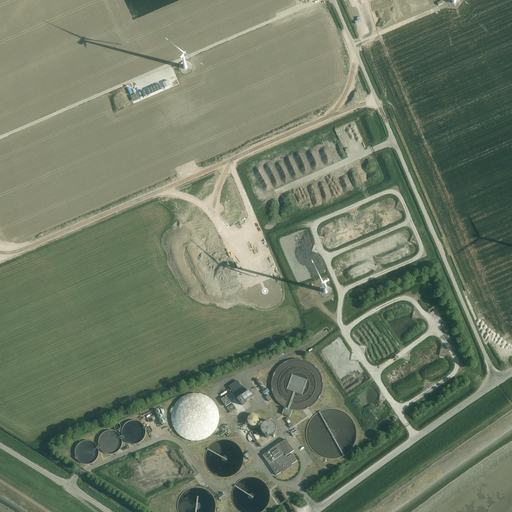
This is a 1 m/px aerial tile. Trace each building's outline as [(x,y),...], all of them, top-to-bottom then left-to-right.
[(243,386),(242,387),(237,380),(229,387),(242,405),(246,403),(245,401),(251,397),(243,386)] [(218,420),(218,417),(218,415),(217,412),(217,409),(216,407),(214,404),(213,402),(211,400),(209,398),(207,397),(204,395),(202,394),(199,394),(197,393),(194,393),(191,393),(189,393),(186,394),(183,395),(181,396),(179,398),(177,399),(175,401),(173,403),(172,406),(170,408),(170,411),(169,413),(169,416),(169,419),(169,421),(170,424),(170,427),(172,429),(173,431),(175,434),(177,435),(179,437),(181,439),(183,440),(186,441),(189,442),(191,442),(194,442),(197,442),(199,441),(202,440),(204,439),(207,438),(209,436),(211,435),(213,432),(214,430),(216,428),(217,425),(217,423),(218,420)] [(226,396),(221,400),(226,407),(231,403),(226,396)] [(233,404),(227,408),(231,413),(236,409),(233,404)] [(262,423),(262,422),(261,419),(261,418),(260,417),(259,416),(258,416),(257,416),(256,416),(254,416),(252,417),(251,418),(250,419),(250,421),(250,422),(250,423),(250,424),(251,425),(251,426),(252,427),(253,427),(255,428),(256,428),(257,428),(258,427),(259,427),(260,426),(261,425),(261,424),(262,423)] [(145,435),(145,433),(145,430),(144,428),(143,426),(142,424),(140,423),(138,422),(136,421),(133,421),(131,421),(129,422),(127,423),(125,424),(124,426),(123,428),(122,430),(122,433),(122,435),(123,437),(124,439),(125,441),(127,442),(129,443),(131,444),(133,444),(136,444),(138,443),(140,442),(142,441),(143,439),(144,437),(145,435)] [(278,431),(278,430),(278,429),(277,428),(277,426),(276,425),(275,424),(274,424),(273,423),(271,423),(270,423),(268,424),(267,424),(266,425),(265,426),(265,427),(264,428),(264,430),(264,431),(264,432),(265,433),(266,434),(267,435),(268,436),(270,437),(271,437),(272,437),(273,436),(275,435),(276,435),(276,434),(277,433),(278,431)] [(228,428),(230,427),(228,425),(226,426),(225,425),(221,428),(224,433),(229,430),(228,428)] [(296,428),(290,432),(293,437),(299,433),(296,428)] [(121,445),(122,442),(121,440),(121,438),(120,436),(118,434),(116,433),(114,432),(112,431),(110,431),(108,431),(106,432),(104,433),(102,434),(100,436),(99,438),(99,440),(98,443),(99,445),(99,447),(100,449),(102,451),(104,452),(106,453),(108,454),(110,454),(112,454),(114,453),(116,452),(118,451),(120,449),(121,447),(121,445)] [(261,439),(261,438),(261,436),(261,435),(260,434),(259,434),(258,433),(257,432),(256,432),(255,432),(254,432),(253,432),(251,433),(250,434),(249,435),(249,436),(249,438),(249,439),(249,440),(249,441),(250,442),(251,443),(252,444),(254,444),(256,444),(257,444),(258,443),(259,442),(260,442),(261,440),(261,439)] [(293,466),(292,465),(297,461),(292,454),(287,458),(286,456),(294,451),(286,439),(266,453),(262,455),(267,462),(270,459),(273,463),(269,465),(276,475),(282,472),(283,473),(293,466)] [(98,455),(98,453),(98,451),(97,449),(96,447),(95,445),(93,443),(91,442),(89,442),(86,441),(84,442),(82,442),(80,443),(78,445),(77,447),(76,449),(75,451),(75,453),(75,455),(76,458),(77,460),(78,461),(80,463),(82,464),(84,465),(86,465),(89,465),(91,464),(93,463),(95,461),(96,460),(97,458),(98,455)] [(243,454),(246,459),(251,455),(248,450),(243,454)]
